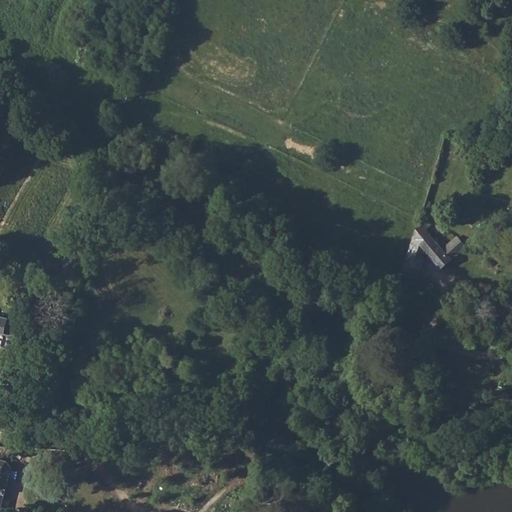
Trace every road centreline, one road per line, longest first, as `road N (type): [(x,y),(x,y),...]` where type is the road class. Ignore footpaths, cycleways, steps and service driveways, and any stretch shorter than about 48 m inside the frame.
road 1 (track): [(108,181),(151,186),(186,207),(299,305),(356,329),(440,341),(497,363),(511,358)]
road 2 (residential): [(373,477),(258,416),(81,443),(0,433)]
road 3 (track): [(108,181),(62,280),(10,437)]
road 4 (track): [(188,0),(115,141),(108,181)]
